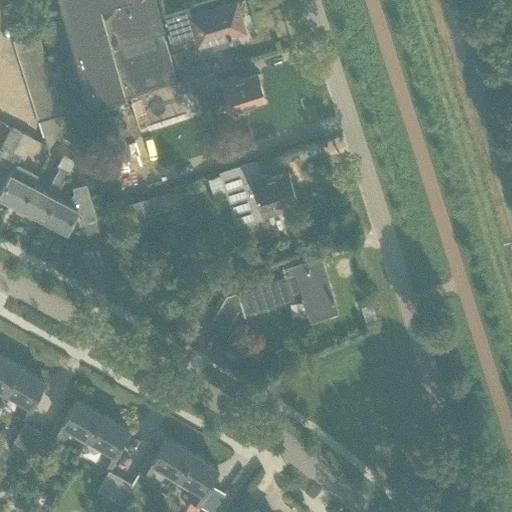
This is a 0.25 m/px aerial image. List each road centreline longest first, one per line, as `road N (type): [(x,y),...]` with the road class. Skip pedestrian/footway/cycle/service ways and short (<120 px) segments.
road 1 (residential): [(424,511),(448,467),(444,420),(310,0)]
road 2 (unclassified): [(0,278),(262,430),(364,511)]
